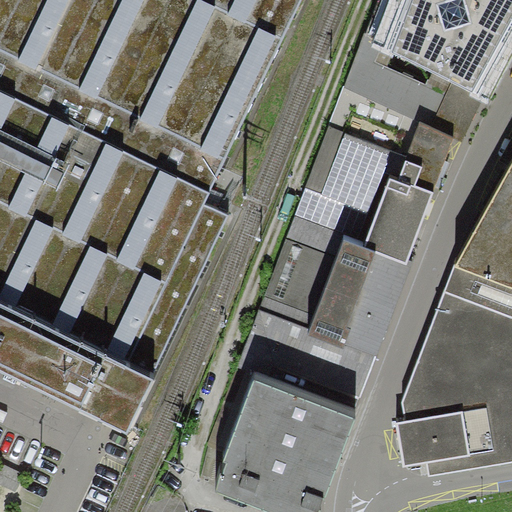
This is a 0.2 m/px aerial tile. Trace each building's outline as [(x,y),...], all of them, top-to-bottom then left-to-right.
[(0,0),(0,292),(154,366),(171,331),(229,211),(204,199),(300,0),(0,0)] [(506,51),(511,40),(511,0),(377,0),(365,31),(392,45),(393,44),(456,76),(485,91),(506,51)] [(485,91),(456,76),(447,95),(383,66),(392,45),(365,31),(345,85),(453,135),(462,139),(468,126),(485,91)] [(295,214),(407,257),(428,201),(453,135),(345,85),(295,214)] [(511,280),(511,155),(509,161),(455,258),(511,280)] [(407,257),(295,214),(260,308),(376,352),(389,320),(412,259),(407,257)] [(396,418),(403,461),(426,457),(428,472),(433,472),(433,473),(511,459),(511,280),(455,258),(422,345),(402,398),(405,416),(396,418)] [(154,366),(0,292),(0,361),(117,417),(127,422),(154,366)] [(260,308),(238,364),(253,369),(268,375),(273,361),(359,394),(360,395),(366,380),(376,352),(260,308)] [(226,451),(222,462),(220,461),(215,481),(297,511),(315,511),(321,498),(319,497),(323,488),(324,489),(328,478),(355,408),(268,375),(253,369),(223,450),(226,451)]
